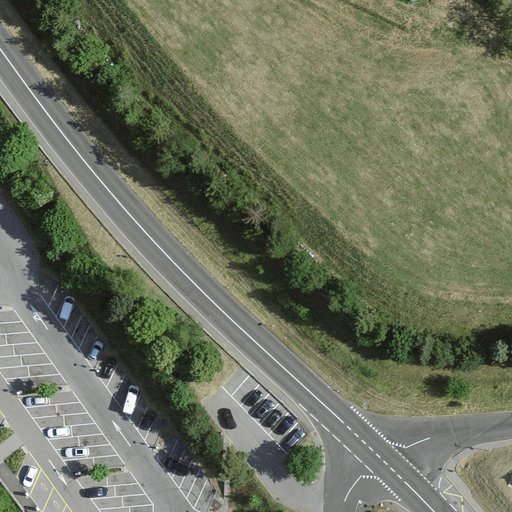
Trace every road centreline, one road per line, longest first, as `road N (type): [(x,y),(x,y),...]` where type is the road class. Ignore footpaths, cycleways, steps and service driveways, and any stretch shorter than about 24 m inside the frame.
road 1 (tertiary): [(0,38),(164,245),(386,463)]
road 2 (unclassified): [(511,429),(432,443),(386,463)]
